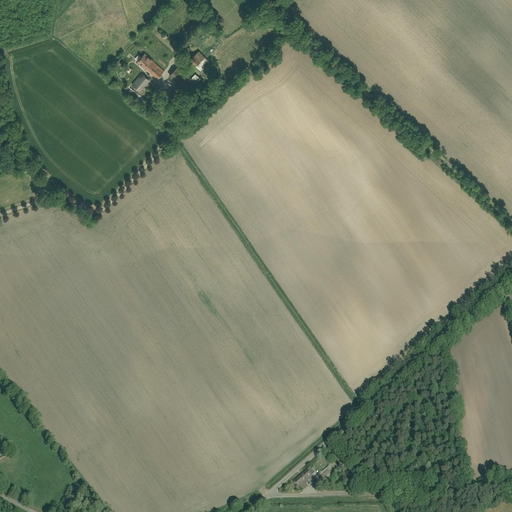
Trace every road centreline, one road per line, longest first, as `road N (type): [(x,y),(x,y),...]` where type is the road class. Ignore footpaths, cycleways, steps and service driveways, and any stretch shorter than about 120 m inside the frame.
road 1 (residential): [(270,495),(511,280)]
road 2 (residential): [(511,494),(270,495)]
